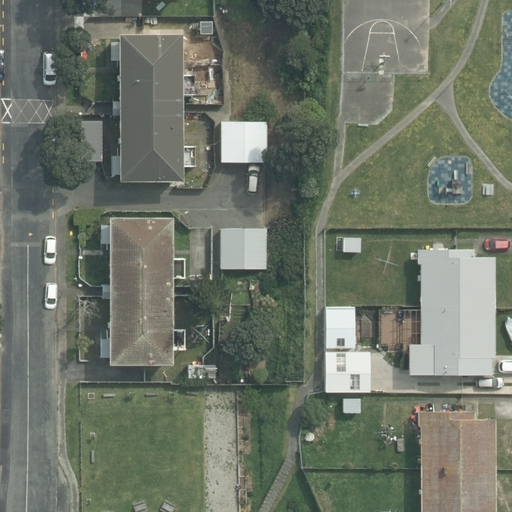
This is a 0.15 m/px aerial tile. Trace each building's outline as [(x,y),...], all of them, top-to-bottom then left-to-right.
[(228,0),(210,0),(210,16),(228,17),(228,0)] [(118,115),(118,181),(184,181),(184,166),(193,166),(193,145),(183,145),(183,93),(193,93),(193,74),(182,74),(182,34),(119,35),(119,41),(110,41),(111,60),(118,60),(118,99),(111,99),(111,115),(118,115)] [(79,160),(102,160),(102,120),(80,120),(79,160)] [(221,161),(268,160),(268,122),(221,122),(221,161)] [(108,357),(108,364),(173,363),(173,348),(183,348),(183,329),(172,329),(172,275),(182,275),(182,257),(172,257),(171,216),(109,217),(109,223),(101,223),(101,241),(109,241),(109,284),(102,284),(102,298),(108,298),(108,336),(102,336),(102,357),(108,357)] [(222,228),(222,268),(268,268),(268,228),(222,228)] [(343,251),(360,251),(361,237),(344,236),(343,251)] [(408,343),(408,374),(491,373),(491,356),(495,356),(494,256),(473,256),(473,248),(417,249),(417,264),(418,264),(419,343),(408,343)] [(327,305),(326,346),(352,347),(353,305),(327,305)] [(325,349),(327,392),(370,391),(369,348),(325,349)] [(189,377),(221,377),(221,363),(204,363),(189,363),(189,377)] [(343,397),(343,412),(360,411),(360,396),(343,397)] [(417,511),(495,511),(495,417),(474,417),(474,410),(417,410),(417,424),(420,424),(420,511),(417,511)] [(401,419),(370,422),(372,443),(403,441),(401,419)]
